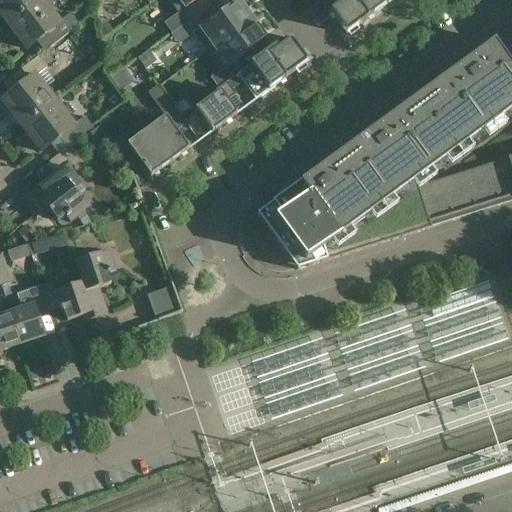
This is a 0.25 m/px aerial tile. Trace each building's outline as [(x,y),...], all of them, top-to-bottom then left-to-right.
[(0,0),(0,15),(7,24),(37,0),(0,0)] [(57,24),(38,0),(37,0),(7,24),(26,49),(36,42),(44,52),(79,26),(70,14),(57,24)] [(180,13),(187,23),(207,8),(200,0),(166,0),(178,15),(180,13)] [(351,0),(339,0),(327,9),(346,35),(366,20),(351,0)] [(351,0),(366,20),(394,0),(351,0)] [(207,8),(187,23),(194,33),(192,34),(205,53),(213,47),(214,48),(252,20),(244,10),(237,1),(214,18),(207,8)] [(82,23),(88,31),(95,26),(89,18),(82,23)] [(266,40),(252,20),(214,48),(213,47),(205,53),(220,72),(210,79),(218,89),(226,83),(230,80),(249,66),(242,57),(266,40)] [(511,28),(481,52),(479,50),(476,52),(477,54),(433,87),(431,85),(427,88),(429,89),(405,107),(404,105),(400,108),(401,110),(357,142),(355,140),(352,143),(353,145),(330,162),(328,160),(325,163),(326,165),(257,215),(294,267),(303,261),(307,266),(307,268),(406,236),(394,198),(423,176),(511,111),(511,28)] [(267,53),(286,79),(306,64),(287,38),(267,53)] [(148,51),(138,59),(146,70),(156,62),(148,51)] [(11,94),(1,102),(20,128),(52,102),(34,78),(46,69),(45,67),(52,62),(45,52),(44,52),(37,58),(12,78),(3,84),(11,94)] [(255,101),(286,79),(267,53),(249,66),(230,80),(226,83),(232,90),(242,83),(255,101)] [(128,82),(120,71),(110,78),(118,89),(128,82)] [(235,95),(232,90),(226,83),(218,89),(180,117),(185,124),(198,115),(211,133),(236,115),(226,102),(235,95)] [(165,118),(146,131),(169,164),(189,150),(175,131),(185,124),(180,117),(168,100),(158,108),(165,118)] [(52,102),(20,128),(40,153),(50,145),(57,155),(61,152),(92,128),(83,117),(71,126),(52,102)] [(169,164),(146,131),(127,145),(120,136),(113,141),(114,149),(127,167),(137,160),(150,178),(169,164)] [(511,157),(509,159),(507,160),(505,157),(496,163),(484,167),(482,164),(474,170),(461,174),(459,171),(451,177),(438,181),(436,179),(429,184),(423,176),(394,198),(406,236),(431,229),(429,223),(511,196),(511,157)] [(29,196),(20,203),(34,221),(43,214),(48,210),(57,222),(64,216),(69,222),(95,202),(85,190),(86,189),(66,164),(53,174),(46,179),(27,194),(29,196)] [(79,275),(94,319),(107,315),(97,288),(111,284),(100,253),(74,262),(79,275)] [(1,256),(0,256),(0,289),(11,286),(1,256)] [(79,275),(41,288),(48,308),(50,314),(62,309),(66,322),(79,318),(81,324),(94,319),(79,275)] [(20,311),(8,316),(18,344),(18,345),(20,345),(22,348),(32,345),(32,341),(43,337),(35,312),(48,308),(41,288),(40,287),(16,295),(22,311),(20,311)] [(156,322),(180,312),(171,287),(146,296),(156,322)] [(0,350),(18,344),(8,316),(8,314),(0,317),(0,350)]
